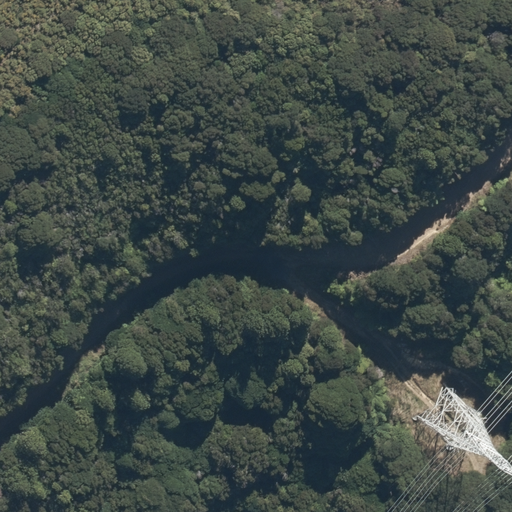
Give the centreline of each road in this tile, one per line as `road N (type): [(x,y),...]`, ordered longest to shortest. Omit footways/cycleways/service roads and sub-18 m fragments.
road 1 (track): [(277,278),(208,264),(130,283),(41,371),(0,433)]
road 2 (track): [(511,134),(412,228),(372,251),(277,278)]
